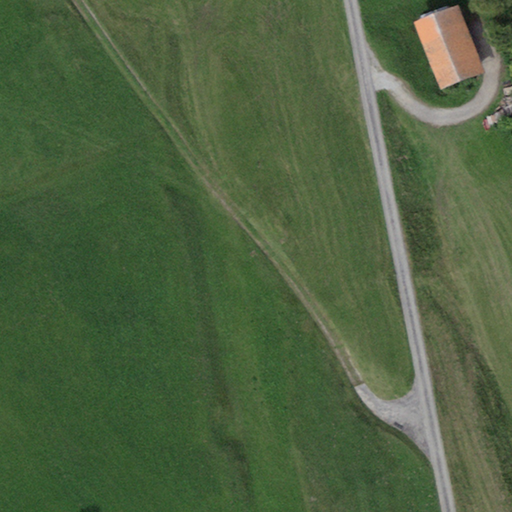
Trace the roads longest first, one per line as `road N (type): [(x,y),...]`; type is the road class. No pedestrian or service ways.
road 1 (track): [(429,414),(408,418),(376,406),(305,288),(74,0)]
road 2 (track): [(448,511),(350,0)]
